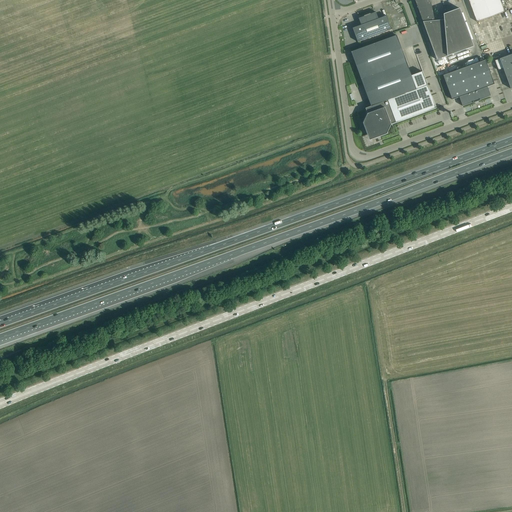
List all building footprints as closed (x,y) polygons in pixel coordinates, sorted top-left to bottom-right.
[(414,0),(416,3),(437,60),(469,48),(474,46),(460,8),(444,14),(444,20),(435,21),(430,0),(414,0)] [(468,0),(477,22),(505,11),(500,0),(468,0)] [(451,4),(443,7),(445,13),(453,10),(451,4)] [(361,25),(353,28),(358,42),(392,29),(387,15),(378,19),(376,12),(370,14),(369,14),(369,16),(366,17),(366,15),(364,16),(365,16),(359,18),(361,25)] [(363,123),(368,134),(369,139),(370,140),(387,134),(391,124),(396,122),(396,123),(436,108),(423,71),(412,76),(397,35),(351,52),(371,106),(366,108),(368,114),(363,123)] [(511,54),(500,59),(510,88),(511,87),(511,54)] [(443,75),(450,95),(452,100),(459,97),(463,106),(473,102),(473,103),(481,100),(480,100),(491,96),(487,87),(494,84),(486,60),(443,75)]
